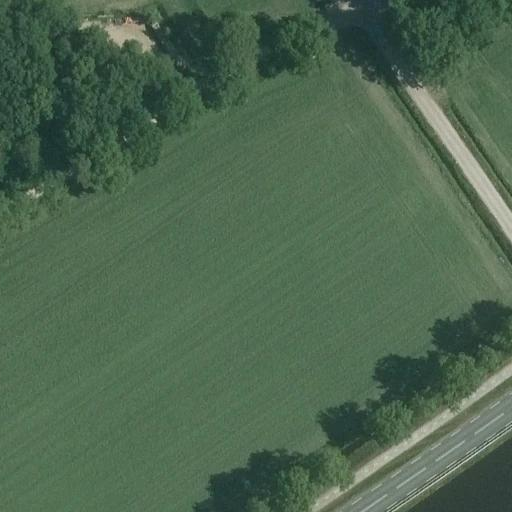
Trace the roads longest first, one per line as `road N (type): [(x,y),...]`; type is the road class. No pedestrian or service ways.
road 1 (track): [(0,208),(280,40),(360,8)]
road 2 (unclassified): [(511,231),(360,8),(371,0)]
road 3 (primary): [(360,511),(511,405)]
